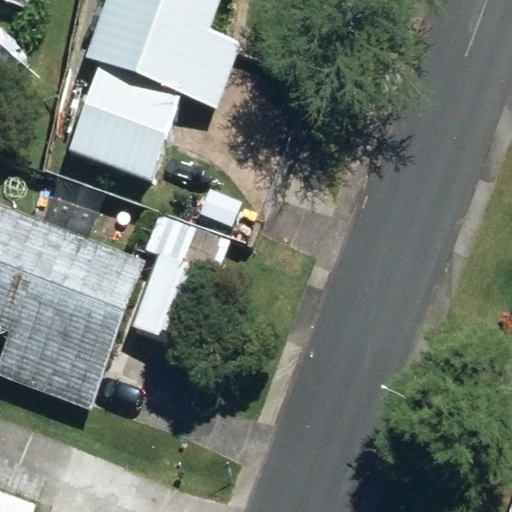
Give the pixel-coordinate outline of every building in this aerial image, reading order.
[(78,157),(158,188),(191,104),(223,116),(249,50),(219,39),(234,0),(121,0),(95,67),(110,73),(78,157)] [(186,190),(215,204),(229,171),(199,159),(186,190)] [(7,378),(102,415),(156,275),(0,215),(0,332),(21,341),(7,378)] [(142,335),(192,354),(220,284),(168,265),(142,335)] [(0,511),(26,511),(0,502),(0,511)]
